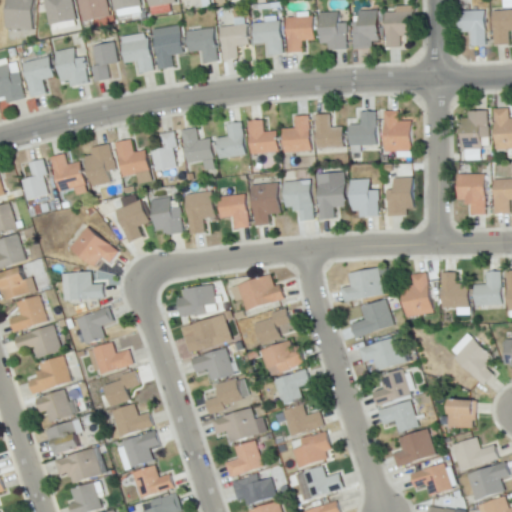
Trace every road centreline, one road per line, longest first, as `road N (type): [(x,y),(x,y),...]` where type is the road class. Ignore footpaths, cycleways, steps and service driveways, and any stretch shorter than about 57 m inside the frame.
road 1 (residential): [(0,139),(228,92),(511,77)]
road 2 (residential): [(137,276),(309,250),(511,242)]
road 3 (residential): [(309,250),(320,316),(384,511)]
road 4 (residential): [(137,276),(214,511)]
road 5 (residential): [(439,245),(437,0)]
road 6 (residential): [(44,511),(0,378)]
